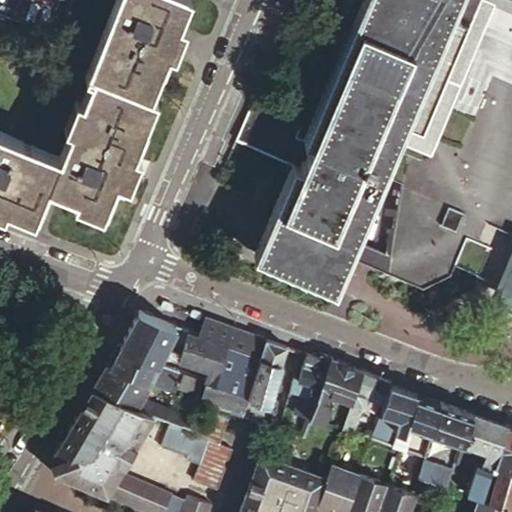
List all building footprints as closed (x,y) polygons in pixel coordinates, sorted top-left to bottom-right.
[(0,205),(5,208),(33,219),(47,186),(76,198),(103,209),(103,208),(115,180),(122,183),(134,154),(146,126),(139,124),(151,96),(144,93),(155,66),(162,68),(168,53),(180,25),(173,22),(182,0),(115,0),(87,70),(93,73),(81,101),(70,129),(59,156),(0,131),(0,205)] [(0,0),(0,11),(46,30),(54,12),(64,16),(70,0),(0,0)] [(182,0),(173,22),(180,25),(189,0),(182,0)] [(348,251),(401,135),(406,124),(425,132),(470,30),(455,23),(453,22),(462,0),(367,0),(308,138),(299,134),(303,124),(254,103),(239,136),(293,160),(256,252),(334,286),(348,251)] [(425,132),(406,124),(401,135),(427,147),(430,140),(432,135),(490,2),(511,11),(511,0),(464,0),(455,23),(470,30),(425,132)] [(0,49),(12,17),(0,12),(0,49)] [(180,25),(168,53),(174,56),(186,27),(180,25)] [(144,93),(151,96),(162,68),(155,66),(144,93)] [(139,124),(146,126),(157,98),(151,96),(139,124)] [(70,129),(81,101),(75,98),(64,127),(70,129)] [(134,154),(122,183),(129,186),(141,157),(134,154)] [(103,209),(76,198),(73,203),(101,214),(103,209)] [(499,284),(511,289),(511,255),(501,282),(499,284)] [(511,299),(511,289),(499,284),(496,292),(511,299)] [(168,348),(179,323),(139,306),(122,338),(119,344),(161,361),(168,348)] [(246,395),(268,334),(208,312),(198,333),(226,343),(214,383),(246,395)] [(214,383),(226,343),(198,333),(189,330),(183,344),(182,349),(180,354),(208,362),(203,379),(205,379),(205,380),(214,383)] [(273,404),(292,343),(268,334),(246,395),(246,396),(254,398),(273,404)] [(90,388),(153,413),(170,420),(192,427),(195,418),(188,415),(142,396),(150,382),(175,391),(177,385),(182,369),(161,361),(119,344),(116,343),(105,363),(103,367),(96,378),(90,388)] [(317,393),(330,356),(319,351),(318,356),(306,351),(297,378),(292,376),(290,383),(288,389),(301,393),(296,410),(310,415),(317,393)] [(350,400),(362,368),(330,356),(317,393),(310,415),(324,420),(332,402),(332,401),(329,399),(330,395),(327,391),(350,400)] [(382,401),(389,382),(390,379),(362,368),(350,400),(344,418),(340,427),(342,427),(353,430),(360,410),(367,412),(373,397),(382,401)] [(177,385),(201,392),(205,380),(205,379),(203,379),(182,369),(177,385)] [(205,399),(240,412),(243,403),(246,396),(246,395),(214,383),(205,380),(201,392),(199,397),(205,399)] [(431,430),(440,401),(389,382),(382,401),(377,417),(371,431),(383,436),(388,421),(393,423),(392,427),(395,429),(393,435),(407,440),(412,424),(431,430)] [(52,456),(48,457),(55,475),(60,473),(150,511),(207,511),(211,502),(186,493),(184,497),(119,470),(153,413),(90,388),(74,414),(66,427),(85,439),(78,451),(58,439),(54,447),(50,452),(52,456)] [(243,403),(251,406),(254,398),(246,396),(243,403)] [(461,441),(471,412),(440,401),(431,430),(461,441)] [(240,412),(277,426),(280,415),(251,406),(243,403),(240,412)] [(192,427),(170,420),(160,445),(187,454),(185,458),(198,463),(192,479),(216,488),(232,448),(219,443),(229,416),(203,407),(200,419),(197,429),(192,427)] [(490,470),(506,424),(471,412),(461,441),(454,459),(473,466),(464,491),(477,495),(480,496),(490,470)] [(371,431),(377,417),(371,414),(363,434),(369,437),(371,431)] [(340,427),(344,418),(341,417),(338,416),(335,425),(340,427)] [(480,496),(509,506),(511,506),(511,426),(506,424),(490,470),(480,496)] [(66,427),(58,439),(78,451),(85,439),(66,427)] [(403,448),(407,440),(393,435),(390,444),(398,447),(403,448)] [(259,452),(237,511),(312,511),(315,504),(325,476),(324,475),(259,452)] [(445,484),(451,467),(422,457),(415,474),(419,476),(445,484)] [(330,461),(324,475),(325,476),(315,504),(330,509),(333,502),(346,507),(359,471),(330,461)] [(375,511),(386,481),(359,471),(346,507),(358,511),(375,511)] [(414,492),(415,491),(386,481),(375,511),(406,511),(408,508),(409,508),(414,492)] [(409,508),(419,511),(421,511),(427,497),(414,492),(409,508)] [(506,511),(509,506),(480,496),(477,495),(471,511),(506,511)] [(339,511),(344,511),(346,507),(333,502),(330,509),(333,510),(339,511)]
